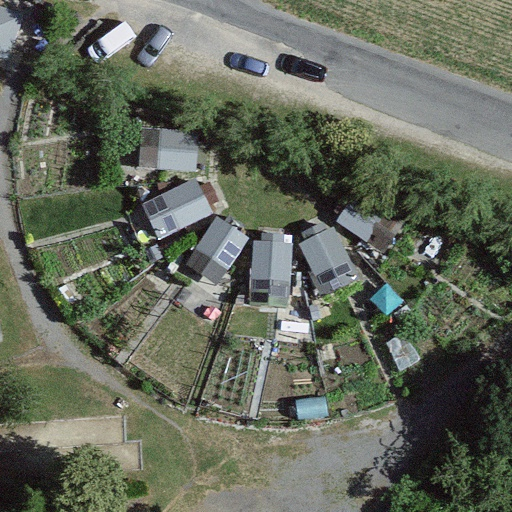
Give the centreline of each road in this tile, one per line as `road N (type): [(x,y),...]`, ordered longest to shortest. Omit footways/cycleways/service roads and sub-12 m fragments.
road 1 (track): [(0,181),(14,252),(58,344),(123,393),(228,434),(343,431),(441,394),(511,337)]
road 2 (unclassified): [(207,0),(511,120)]
road 3 (track): [(441,394),(379,476),(367,511)]
